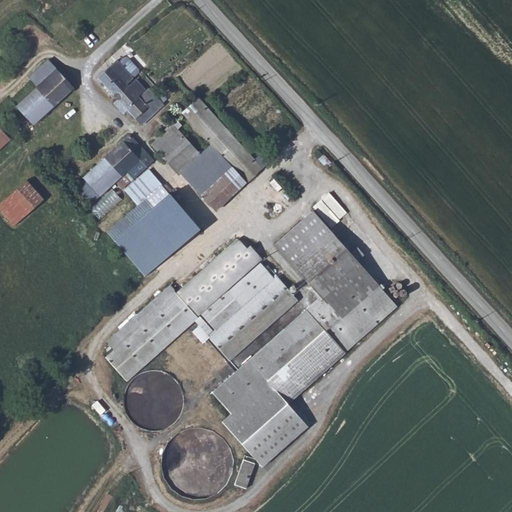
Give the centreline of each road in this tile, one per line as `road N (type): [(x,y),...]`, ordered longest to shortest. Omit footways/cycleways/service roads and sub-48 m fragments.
road 1 (residential): [(319,128),(212,229),(77,72),(159,0)]
road 2 (tertiary): [(511,340),(319,128)]
road 3 (tertiary): [(319,128),(201,0)]
